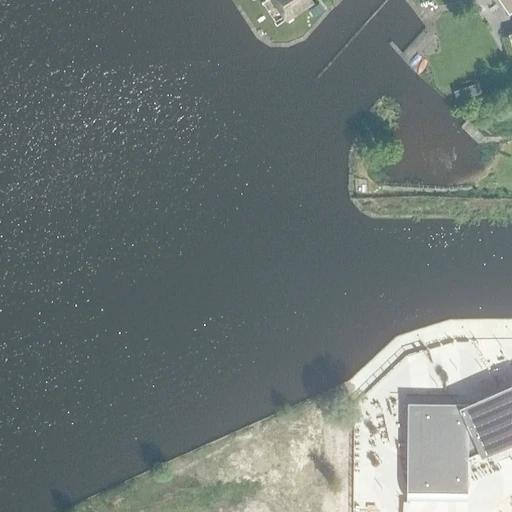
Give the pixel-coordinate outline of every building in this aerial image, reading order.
[(273,0),(287,20),(313,3),(310,0),(273,0)] [(507,13),(511,10),(511,0),(502,0),(500,1),(507,13)] [(318,1),(309,8),(314,15),(323,9),(318,1)] [(477,83),(452,92),(455,102),(481,94),(477,83)] [(418,409),(417,488),(464,489),(464,459),(511,437),(511,388),(463,410),(418,409)]
